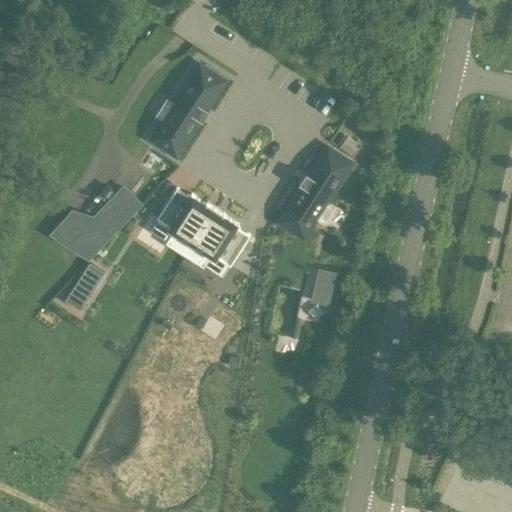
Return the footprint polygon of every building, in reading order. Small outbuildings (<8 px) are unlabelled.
[(155,133),(143,152),(168,169),(192,132),(194,134),(202,123),(199,122),(218,93),(192,76),(166,116),(170,118),(158,136),(155,133)] [(357,143),(347,136),(340,146),(350,153),(357,143)] [(302,185),(279,221),(304,238),(317,219),(312,216),(324,199),(328,202),(345,175),(319,158),(309,174),(307,172),(300,183),(302,185)] [(177,187),(157,218),(170,226),(169,228),(174,231),(167,243),(185,255),(216,207),(208,201),(206,203),(192,193),(190,195),(177,187)] [(216,207),(185,255),(204,267),(211,256),(216,259),(217,257),(230,266),(251,235),(237,226),(239,224),(224,214),(225,212),(216,207)] [(93,291),(77,281),(65,300),(80,310),(93,291)]
